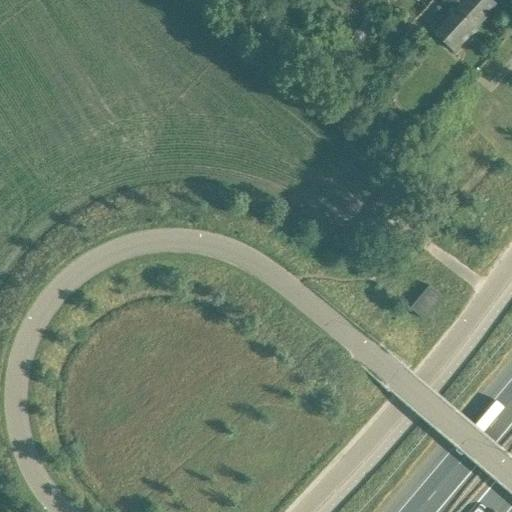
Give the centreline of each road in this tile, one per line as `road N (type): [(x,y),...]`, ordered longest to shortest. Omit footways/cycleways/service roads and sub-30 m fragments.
road 1 (unclassified): [(511,475),(244,252),(184,237),(121,245),(64,282),(42,311)]
road 2 (unclassified): [(303,511),(511,268)]
road 3 (unclassified): [(67,511),(32,474),(14,418),(24,350),(42,311)]
road 4 (motorway): [(511,400),(415,511)]
